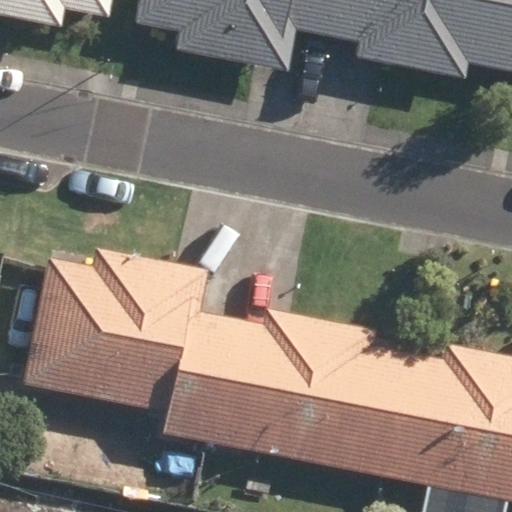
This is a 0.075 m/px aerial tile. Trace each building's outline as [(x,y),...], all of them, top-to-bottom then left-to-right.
[(0,0),(0,19),(62,31),(66,11),(110,19),(113,0),(0,0)] [(333,0),(141,0),(136,25),(182,35),(178,53),(290,75),(297,32),(326,39),(333,0)] [(511,15),(511,0),(333,0),(326,39),(360,45),(358,60),(468,83),(471,66),(501,71),(511,15)] [(511,15),(501,71),(511,73),(511,15)] [(207,445),(231,321),(201,316),(209,275),(98,253),(94,270),(50,262),(25,387),(170,415),(166,437),(207,445)] [(264,328),(231,321),(207,445),(383,481),(407,357),(372,350),(374,334),(267,313),(264,328)] [(445,365),(407,357),(383,481),(511,505),(511,359),(449,347),(445,365)]
